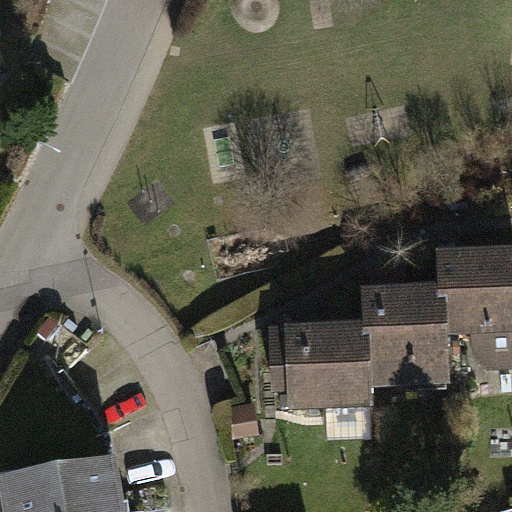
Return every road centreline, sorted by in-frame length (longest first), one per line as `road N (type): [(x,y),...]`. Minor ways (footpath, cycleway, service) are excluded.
road 1 (residential): [(33,249),(138,324),(169,370),(190,412),(209,511)]
road 2 (residential): [(33,249),(149,0)]
